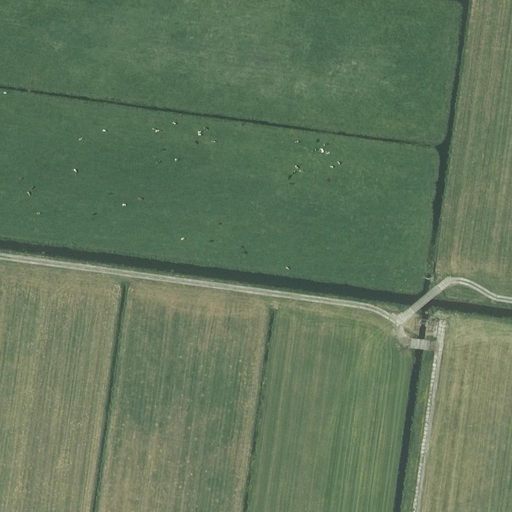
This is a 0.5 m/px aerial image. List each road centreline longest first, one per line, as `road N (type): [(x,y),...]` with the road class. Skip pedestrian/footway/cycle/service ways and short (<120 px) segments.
road 1 (track): [(0,257),(372,308),(401,319),(412,310)]
road 2 (track): [(418,511),(445,318)]
